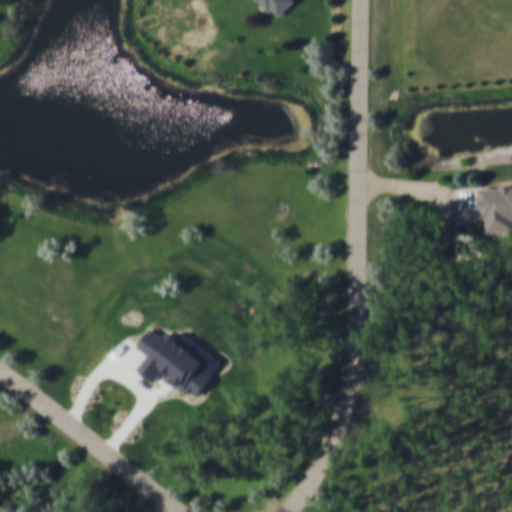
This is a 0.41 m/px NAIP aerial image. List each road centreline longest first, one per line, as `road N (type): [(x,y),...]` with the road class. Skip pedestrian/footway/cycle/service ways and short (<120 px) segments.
road 1 (residential): [(293,511),(337,442),(356,384),(363,0)]
road 2 (residential): [(178,511),(0,370)]
